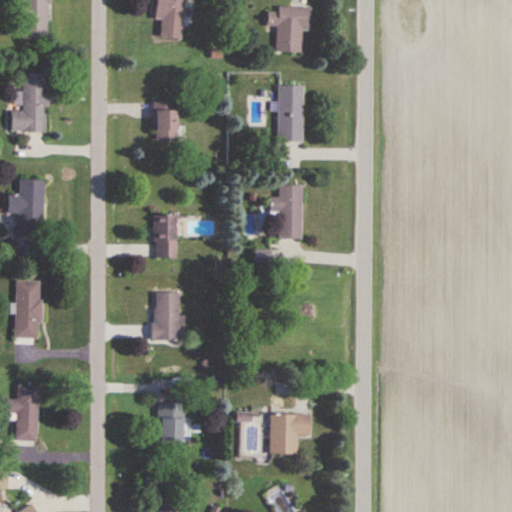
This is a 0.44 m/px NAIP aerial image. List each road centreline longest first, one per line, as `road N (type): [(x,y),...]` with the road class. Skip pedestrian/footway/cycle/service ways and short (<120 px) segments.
road 1 (residential): [(99,511),(101,0)]
road 2 (residential): [(364,511),(366,0)]
